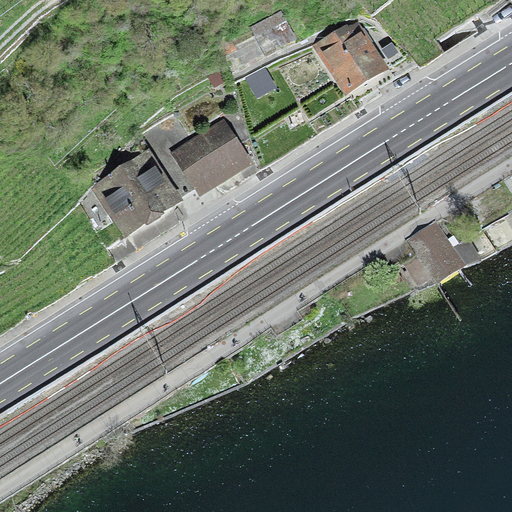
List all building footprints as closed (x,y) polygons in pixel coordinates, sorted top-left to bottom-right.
[(383,72),(353,24),(318,46),(348,94),(383,72)] [(177,195),(191,185),(195,191),(246,159),(223,122),(172,155),(173,157),(158,167),(177,195)] [(120,241),(119,239),(175,204),(145,157),(98,188),(110,206),(89,219),(107,249),(120,241)] [(436,284),(463,267),(434,223),(407,240),(418,257),(430,274),(436,284)] [(405,266),(417,283),(430,274),(418,257),(405,266)]
